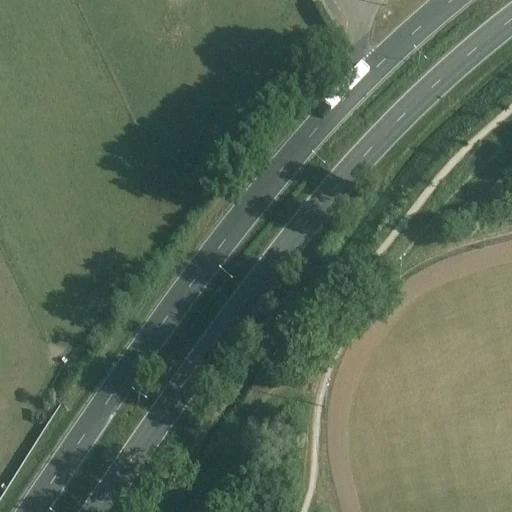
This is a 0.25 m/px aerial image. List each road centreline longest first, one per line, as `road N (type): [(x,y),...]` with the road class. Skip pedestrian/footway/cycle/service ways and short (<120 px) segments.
road 1 (primary): [(453,0),(309,136),(182,289),(16,511)]
road 2 (primary): [(89,511),(218,325),(396,118),(511,14)]
road 3 (track): [(300,511),(310,482),(322,337),(417,206),(511,120)]
